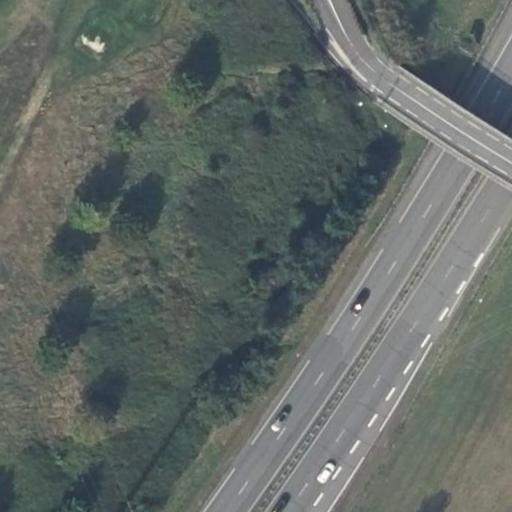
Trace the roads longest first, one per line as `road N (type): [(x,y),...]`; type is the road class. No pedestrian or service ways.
road 1 (trunk): [(511,78),(392,275),(230,511)]
road 2 (trunk): [(291,511),(436,301)]
road 3 (trunk): [(311,511),(436,301)]
road 4 (tertiary): [(511,158),(386,81),(344,32)]
road 5 (trunk): [(436,301),(511,176)]
